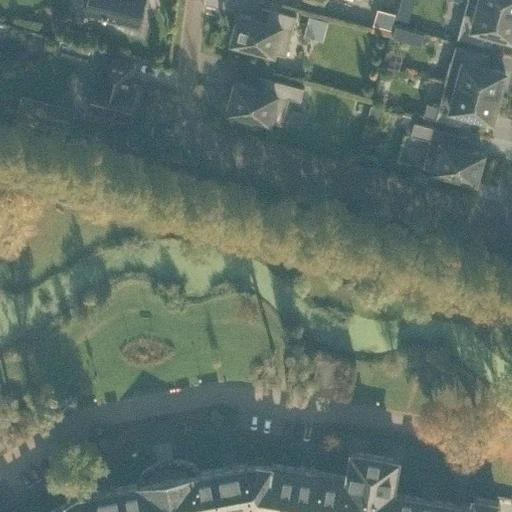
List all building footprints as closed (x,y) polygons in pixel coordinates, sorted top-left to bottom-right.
[(88,0),(86,9),(103,13),(103,15),(107,16),(108,14),(120,18),(119,21),(137,26),(144,0),(88,0)] [(408,21),(413,2),(407,0),(400,0),(395,17),(408,21)] [(511,0),(467,0),(467,1),(511,12),(511,0)] [(511,12),(467,1),(457,37),(484,44),(487,32),(511,38),(511,12)] [(240,14),(232,41),(286,55),(296,16),(270,8),(266,21),(240,14)] [(309,16),(306,27),(325,33),(328,21),(309,16)] [(392,38),(402,40),(405,28),(396,26),(392,38)] [(455,45),(450,65),(445,82),(498,96),(505,72),(479,65),(478,65),(482,52),(455,45)] [(105,59),(103,65),(99,82),(96,81),(94,88),(92,87),(88,102),(90,103),(89,109),(127,119),(128,120),(135,91),(127,89),(133,66),(130,65),(127,64),(105,59)] [(236,83),(228,110),(282,124),(289,97),(300,100),(304,87),(266,77),(262,90),(236,83)] [(498,96),(445,82),(457,86),(451,108),(427,102),(424,115),(462,126),(466,113),(492,120),(498,96)] [(55,123),(57,118),(73,122),(77,108),(53,101),(53,103),(48,121),(55,123)] [(383,108),(371,105),(366,123),(378,126),(383,108)] [(476,181),(483,153),(456,146),(460,133),(414,121),(411,134),(430,139),(422,166),(476,181)] [(412,179),(430,184),(432,174),(415,169),(412,179)] [(311,394),(335,397),(340,361),(316,358),(311,394)] [(244,511),(264,508),(262,511),(496,511),(498,501),(474,497),(473,506),(392,493),(395,477),(398,459),(352,451),(348,476),(318,471),(271,463),(271,464),(267,462),(267,459),(264,459),(264,462),(254,462),(254,459),(251,459),(251,463),(246,464),(246,463),(199,472),(196,467),(194,463),(193,462),(191,461),(188,460),(184,459),(180,459),(176,459),(173,459),(166,460),(158,462),(156,462),(153,464),(149,466),(145,468),(144,470),(142,472),(141,474),(140,476),(139,483),(127,485),(92,492),(92,493),(87,493),(86,490),(83,491),(84,493),(75,497),(74,494),(71,495),(72,498),(69,501),(68,501),(49,511),(244,511)]
